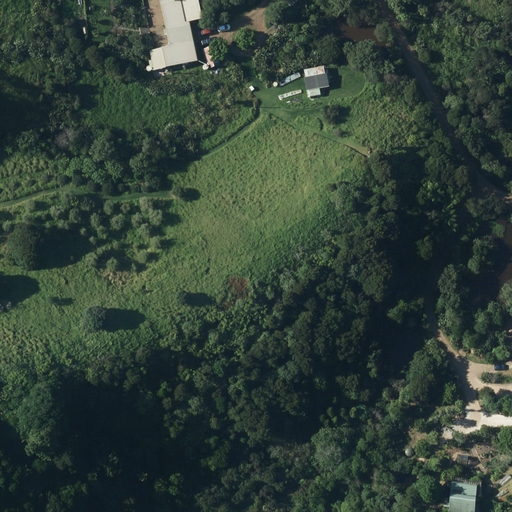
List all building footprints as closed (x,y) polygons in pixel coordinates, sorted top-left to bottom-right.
[(148,47),(152,65),(195,57),(183,0),(159,0),(165,27),(171,26),(174,42),(148,47)] [(220,62),(214,43),(201,48),(207,66),(220,62)] [(302,73),(306,93),(327,90),(323,70),(302,73)] [(511,385),(490,385),(489,409),(511,409),(511,385)] [(449,510),(470,511),(474,511),(478,482),(451,479),(449,495),(444,495),(443,504),(449,504),(449,510)]
